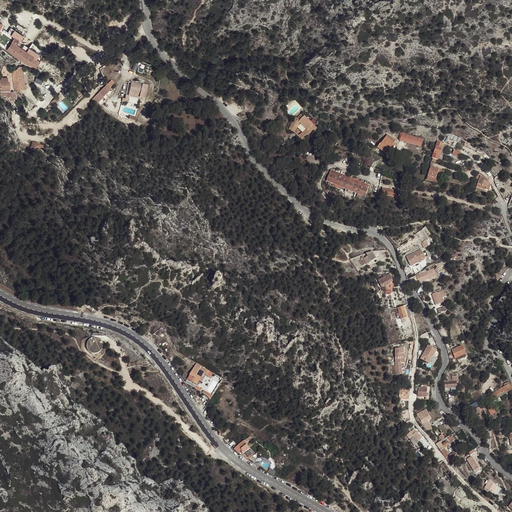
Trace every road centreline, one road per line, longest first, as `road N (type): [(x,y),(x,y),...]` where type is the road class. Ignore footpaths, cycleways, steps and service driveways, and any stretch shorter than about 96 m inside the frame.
road 1 (unclassified): [(228,114),(254,158),(295,201),(337,225),(376,234),(395,251),(403,279),(440,335),(437,394),(511,474)]
road 2 (tertiary): [(0,294),(138,338),(226,452),(325,511)]
road 3 (unclassified): [(145,0),(151,41),(228,114)]
road 4 (track): [(125,376),(202,447),(226,452)]
road 5 (residential): [(511,270),(494,293),(487,334),(511,379)]
